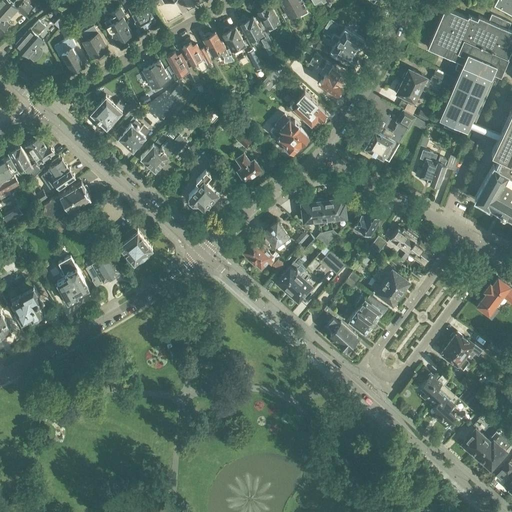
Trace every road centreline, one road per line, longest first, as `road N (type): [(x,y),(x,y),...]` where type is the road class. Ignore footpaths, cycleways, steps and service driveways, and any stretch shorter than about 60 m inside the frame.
road 1 (tertiary): [(493,511),(203,253)]
road 2 (residential): [(495,251),(404,371),(387,376),(377,368),(377,350),(463,235)]
road 3 (residential): [(0,375),(143,297),(203,253)]
road 4 (residential): [(234,0),(42,107)]
road 5 (tertiary): [(203,253),(42,107)]
road 6 (residential): [(320,153),(368,86),(408,0)]
road 7 (residential): [(463,235),(320,153)]
road 8 (residential): [(203,253),(320,153)]
